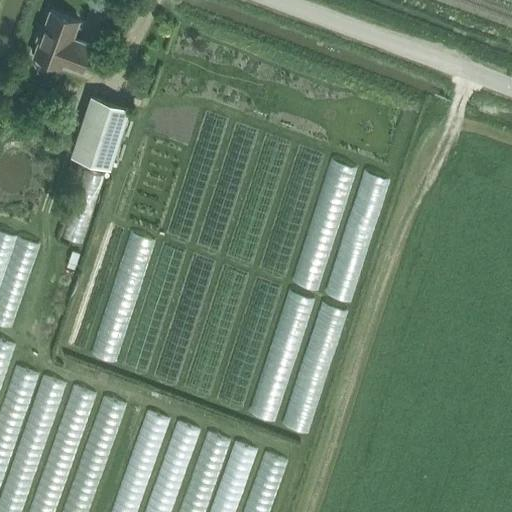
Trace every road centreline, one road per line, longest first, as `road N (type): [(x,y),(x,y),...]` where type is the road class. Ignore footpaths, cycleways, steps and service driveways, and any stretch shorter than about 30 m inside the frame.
road 1 (track): [(312,511),(402,246),(472,73)]
road 2 (tertiary): [(511,88),(266,0)]
